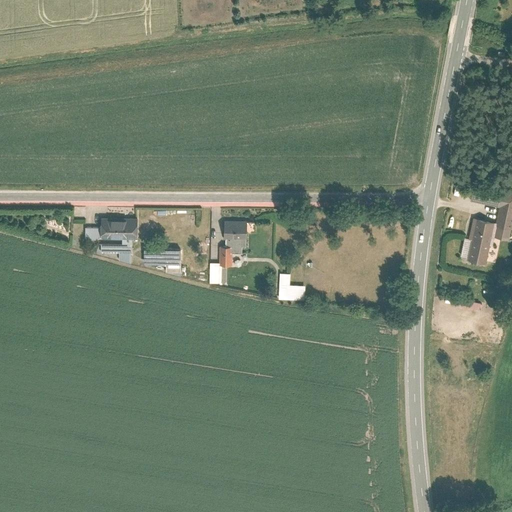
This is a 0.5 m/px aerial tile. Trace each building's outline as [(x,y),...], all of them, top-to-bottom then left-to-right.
[(489,218),(464,213),(456,258),(480,263),(489,218)] [(248,219),(222,220),(223,254),(249,254),(248,219)] [(138,220),(102,220),(102,236),(123,236),(123,244),(132,244),(133,237),(137,237),(138,220)] [(222,230),(222,221),(213,221),(212,230),(222,230)] [(165,273),(180,273),(180,248),(143,248),(143,264),(165,264),(165,273)] [(220,283),(221,262),(210,262),(209,283),(220,283)] [(279,273),(279,299),(305,300),(305,285),(290,285),(290,273),(279,273)] [(479,308),(480,300),(453,297),(453,305),(479,308)]
